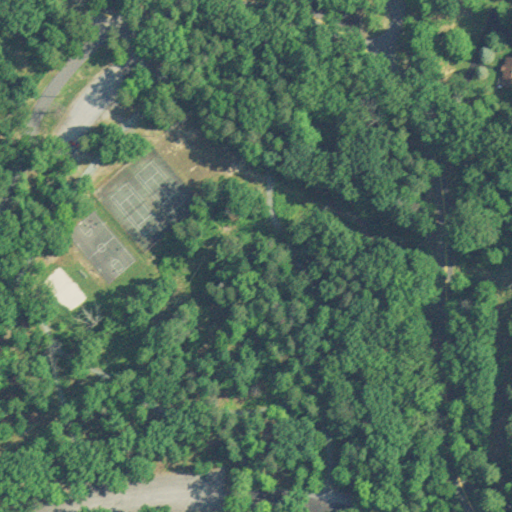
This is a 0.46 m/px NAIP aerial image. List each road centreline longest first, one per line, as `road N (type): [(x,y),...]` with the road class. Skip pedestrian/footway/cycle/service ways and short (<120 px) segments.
road 1 (residential): [(476,511),(449,430),(442,182),(425,126),(383,55)]
road 2 (residential): [(120,19),(272,20),(383,55)]
road 3 (residential): [(0,230),(41,99),(70,58),(120,19)]
